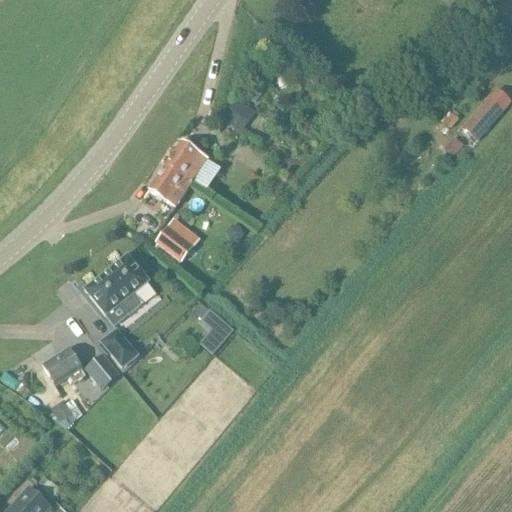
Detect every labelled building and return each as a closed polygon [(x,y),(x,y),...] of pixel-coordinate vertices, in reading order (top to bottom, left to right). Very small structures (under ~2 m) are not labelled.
[(511,0),(496,15),(511,31),(511,0)] [(258,76),(244,96),(256,104),(270,84),(258,76)] [(416,82),(408,90),(425,107),(433,98),(416,82)] [(237,101),(222,121),(241,135),(256,115),(237,101)] [(462,132),(477,145),(478,146),(504,115),(489,101),(462,132)] [(449,133),(458,123),(456,121),(459,117),(452,111),(440,125),(449,133)] [(453,141),(443,152),(453,160),(463,149),(453,141)] [(182,144),(165,169),(191,188),(207,163),(182,144)] [(175,211),(191,188),(165,169),(148,193),(175,211)] [(280,181),(268,198),(274,202),(286,185),(280,181)] [(168,231),(156,245),(181,265),(193,251),(168,231)] [(149,286),(127,259),(84,293),(106,320),(121,308),(129,318),(142,307),(134,297),(149,286)] [(201,323),(198,327),(208,336),(198,347),(212,359),(233,335),(209,313),(209,314),(201,323)] [(116,333),(100,346),(122,373),(138,360),(116,333)] [(70,380),(74,386),(85,380),(68,353),(43,369),(55,389),(70,380)] [(104,360),(86,373),(100,391),(118,378),(104,360)] [(51,412),(60,426),(63,431),(76,422),(73,417),(64,403),(51,412)] [(27,490),(7,511),(49,511),(51,511),(27,490)]
